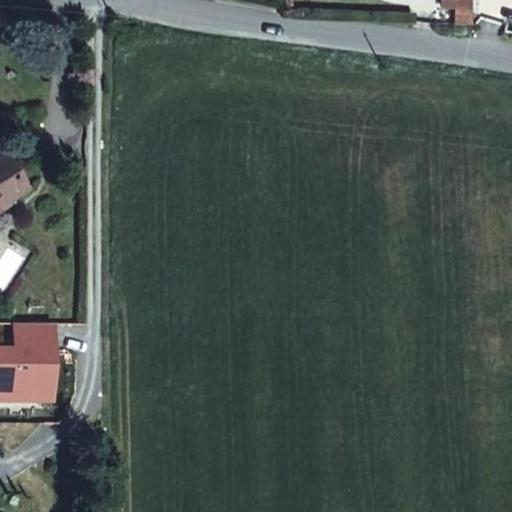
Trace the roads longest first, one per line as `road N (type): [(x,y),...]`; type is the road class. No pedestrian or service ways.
road 1 (unknown): [(90,0),(80,333),(58,397),(0,465)]
road 2 (unclassified): [(146,0),(511,63)]
